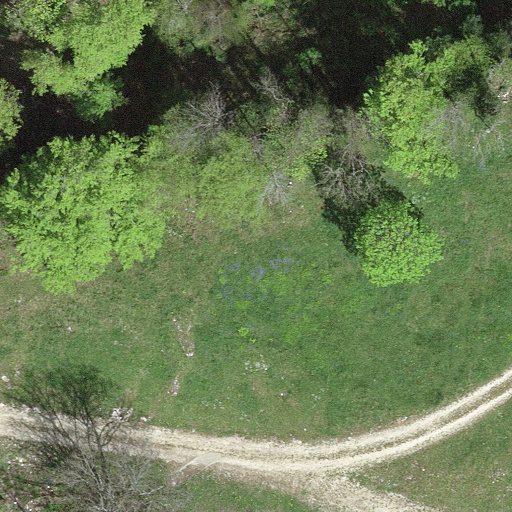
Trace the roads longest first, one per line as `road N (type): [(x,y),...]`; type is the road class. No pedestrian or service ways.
road 1 (track): [(0,422),(339,470)]
road 2 (track): [(339,470),(433,438),(511,380)]
road 3 (track): [(0,49),(125,0)]
